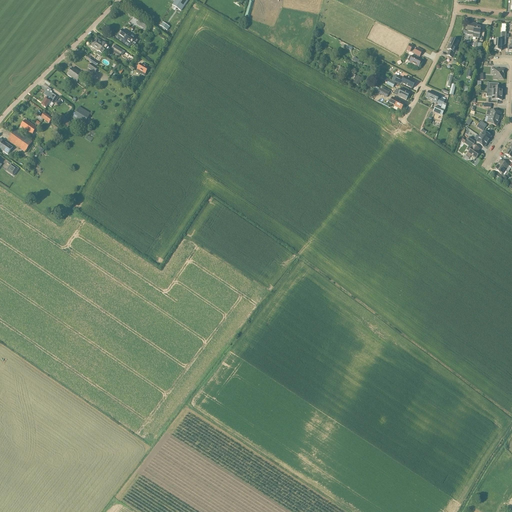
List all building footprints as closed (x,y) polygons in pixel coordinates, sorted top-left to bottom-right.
[(175,0),(172,5),(181,11),(188,0),(175,0)] [(149,24),(140,19),(137,24),(145,30),(149,24)] [(468,23),(467,32),(466,35),(473,36),(473,33),(474,33),(475,26),(476,27),(477,24),(468,23)] [(473,33),(473,36),(473,37),(476,38),(479,39),(481,27),(476,27),(477,24),(476,27),(475,26),(474,33),(473,33)] [(135,39),(130,35),(123,30),(116,39),(129,48),(135,39)] [(96,38),(93,42),(105,50),(108,46),(96,38)] [(449,50),(447,56),(452,58),(454,53),(459,42),(452,38),(447,50),(449,50)] [(490,47),(494,48),(494,51),(501,51),(501,41),(490,40),(490,47)] [(105,50),(93,42),(91,46),(98,51),(97,53),(97,55),(100,57),(101,56),(102,54),(103,54),(105,50)] [(114,45),(112,49),(122,56),(125,52),(114,45)] [(409,57),(407,61),(408,62),(409,63),(419,67),(422,61),(418,59),(423,51),(417,48),(414,54),(412,57),(411,56),(409,57)] [(87,56),(85,59),(96,66),(98,63),(87,56)] [(91,64),(88,68),(95,73),(98,68),(91,64)] [(136,71),(136,72),(144,76),(144,75),(148,69),(140,64),(136,71)] [(73,67),(72,68),(67,75),(77,82),(79,80),(83,83),(88,75),(85,73),(84,76),(82,74),(73,67)] [(492,67),(492,72),(494,72),(493,75),(493,79),(498,80),(498,79),(503,79),(503,71),(498,70),(498,68),(492,67)] [(357,76),(353,83),(358,86),(362,79),(357,76)] [(397,76),(394,82),(401,85),(402,83),(412,89),(415,82),(404,77),(403,79),(397,76)] [(388,82),(386,85),(393,88),(396,83),(389,79),(385,77),(383,80),(388,82)] [(492,94),(502,94),(502,88),(496,87),(496,84),(489,83),(489,90),(492,90),(492,94)] [(52,103),(56,96),(50,92),(51,90),(48,88),(43,95),(47,97),(46,99),(41,105),(46,108),(50,102),(52,103)] [(394,94),(397,96),(406,100),(410,93),(401,88),(399,91),(396,90),(394,94)] [(380,89),(377,94),(381,96),(381,95),(387,98),(389,94),(380,89)] [(436,104),(436,103),(443,106),(445,100),(439,98),(440,96),(429,91),(426,98),(433,101),(432,102),(436,104)] [(501,101),(502,94),(492,94),(486,93),(486,97),(488,97),(488,103),(495,104),(495,100),(501,101)] [(389,103),(389,105),(393,107),(394,106),(401,110),(404,105),(401,103),(401,102),(397,100),(394,99),(393,100),(391,99),(389,103)] [(435,106),(433,112),(441,116),(444,110),(435,106)] [(79,107),(73,118),(84,125),(90,114),(79,107)] [(491,110),(489,117),(499,120),(500,116),(501,113),(491,110)] [(44,113),(41,117),(49,123),(52,119),(44,113)] [(68,121),(62,117),(60,121),(65,125),(64,126),(68,129),(70,124),(67,122),(68,121)] [(499,120),(489,117),(487,123),(496,126),(497,123),(498,124),(499,120)] [(28,121),(27,121),(25,120),(20,127),(32,135),(37,128),(29,123),(30,122),(28,121)] [(17,130),(16,130),(15,130),(8,140),(25,153),(32,142),(20,133),(20,132),(17,130)] [(484,132),(480,137),(487,142),(491,137),(484,132)] [(487,142),(480,137),(476,142),(484,147),(487,142)] [(13,148),(0,138),(0,149),(8,155),(13,148)] [(473,145),(468,153),(466,155),(470,158),(471,155),(476,159),(480,153),(478,152),(480,149),(473,145)] [(39,146),(34,153),(40,157),(45,150),(39,146)] [(500,160),(497,165),(505,171),(509,166),(500,160)] [(11,164),(6,171),(13,176),(19,169),(11,164)] [(498,173),(502,175),(505,171),(497,165),(494,170),(498,173)]
